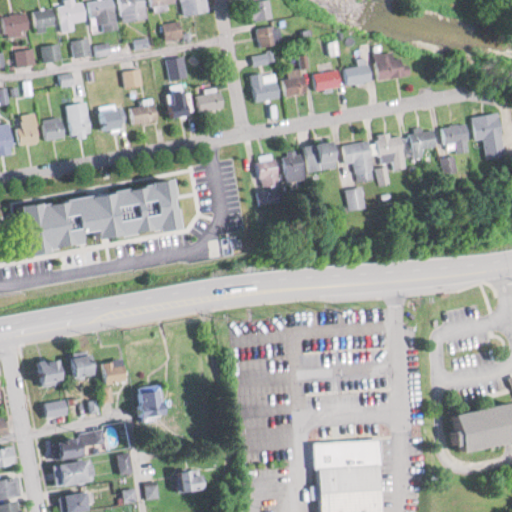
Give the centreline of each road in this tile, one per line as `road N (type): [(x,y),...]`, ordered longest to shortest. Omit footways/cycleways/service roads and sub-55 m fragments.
road 1 (primary): [(511,260),(252,286),(0,328)]
road 2 (residential): [(0,178),(479,93)]
road 3 (residential): [(400,272),(402,511)]
road 4 (residential): [(10,327),(42,511)]
road 5 (residential): [(248,134),(223,0)]
